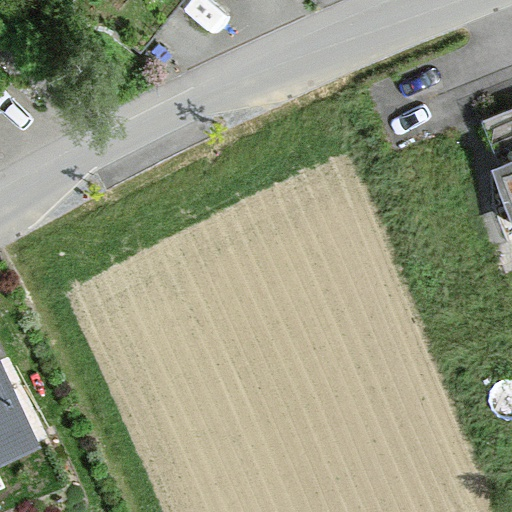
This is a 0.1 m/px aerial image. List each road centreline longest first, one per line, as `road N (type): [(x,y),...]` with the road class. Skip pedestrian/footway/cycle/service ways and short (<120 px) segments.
road 1 (unclassified): [(0,210),(83,160),(242,87),(476,0)]
road 2 (unknown): [(83,160),(0,62)]
